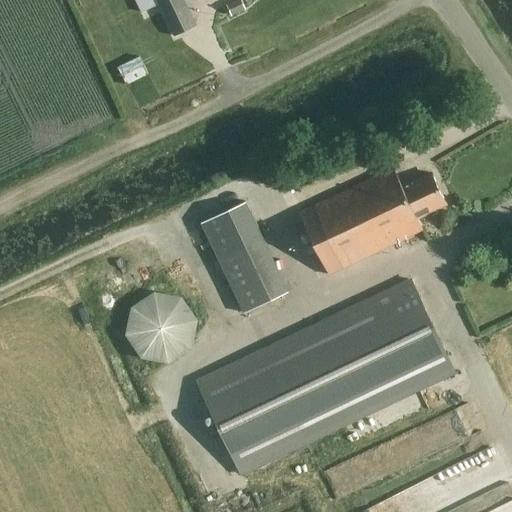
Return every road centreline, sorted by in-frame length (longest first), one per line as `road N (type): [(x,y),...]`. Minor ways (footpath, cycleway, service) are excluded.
road 1 (track): [(410,0),(229,99),(0,208)]
road 2 (track): [(139,227),(0,293)]
road 3 (unclassified): [(511,101),(443,0)]
